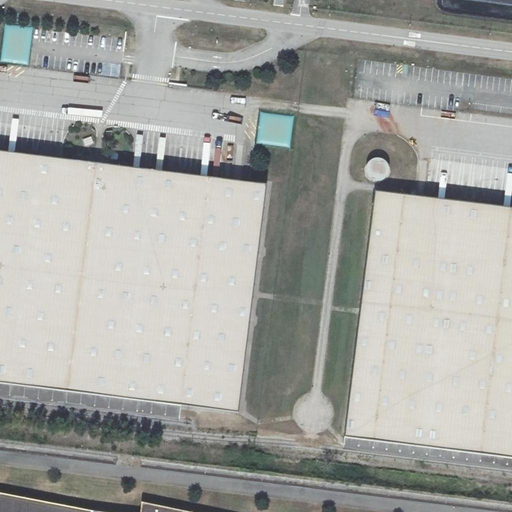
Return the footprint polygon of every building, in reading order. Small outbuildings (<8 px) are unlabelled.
[(110,66),(111,76),(120,76),(120,66),(110,66)] [(0,378),(230,413),(263,186),(96,161),(0,147),(0,378)] [(366,171),(368,176),(371,180),(375,182),(380,182),(384,180),(388,176),(389,171),(388,166),(385,162),(381,159),(375,159),(370,162),(367,166),(366,171)] [(343,437),(511,458),(511,208),(505,207),(494,206),(484,205),(473,203),(462,202),(451,201),(441,199),(430,198),(373,191),(343,437)] [(187,511),(142,502),(140,511),(100,511),(93,511),(0,493),(0,511),(187,511)]
